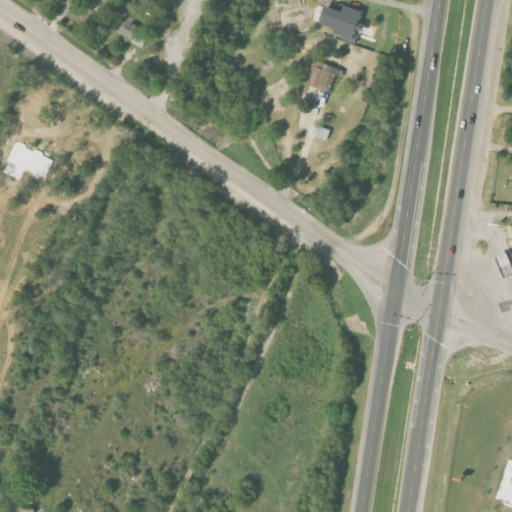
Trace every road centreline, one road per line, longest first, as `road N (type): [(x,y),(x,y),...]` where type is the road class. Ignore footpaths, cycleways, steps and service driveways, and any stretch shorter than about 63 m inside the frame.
road 1 (tertiary): [(439,312),(384,283),(0,8)]
road 2 (primary): [(408,511),(487,0)]
road 3 (primary): [(440,0),(364,511)]
